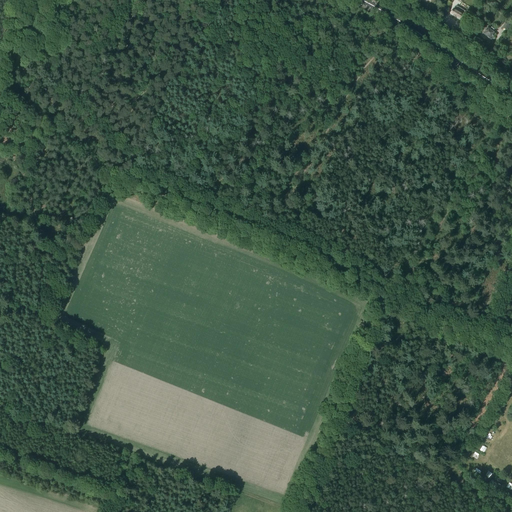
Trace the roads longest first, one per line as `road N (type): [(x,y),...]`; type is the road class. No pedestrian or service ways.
road 1 (track): [(110,180),(54,320),(105,345),(76,431),(295,510)]
road 2 (track): [(5,86),(44,111),(110,180),(253,233)]
road 3 (track): [(253,233),(399,20)]
road 4 (track): [(253,233),(481,335)]
road 5 (track): [(380,294),(295,511)]
road 6 (primary): [(511,94),(363,0)]
